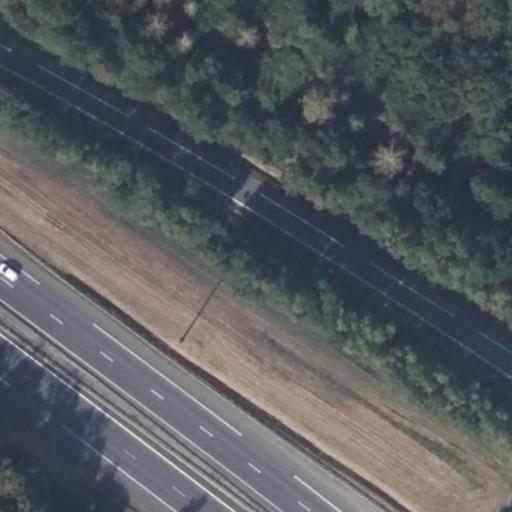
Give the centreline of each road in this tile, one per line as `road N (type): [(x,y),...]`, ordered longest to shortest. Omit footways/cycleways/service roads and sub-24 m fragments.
road 1 (trunk): [(511,370),(0,59)]
road 2 (trunk): [(308,511),(0,281)]
road 3 (trunk): [(0,359),(204,511)]
